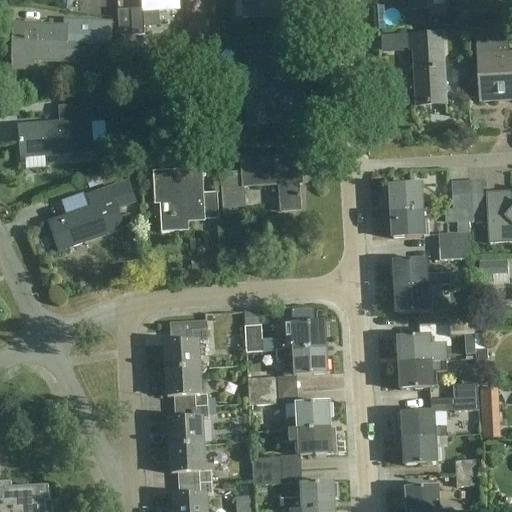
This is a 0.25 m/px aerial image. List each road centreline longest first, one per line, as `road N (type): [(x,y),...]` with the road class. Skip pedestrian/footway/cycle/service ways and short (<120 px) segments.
road 1 (residential): [(129,307),(357,288)]
road 2 (residential): [(368,511),(357,288)]
road 3 (residential): [(134,488),(129,307)]
road 4 (residential): [(351,168),(342,0)]
road 5 (residential): [(134,488),(103,460),(47,349)]
road 6 (residential): [(511,160),(351,168)]
road 7 (residential): [(357,288),(351,168)]
